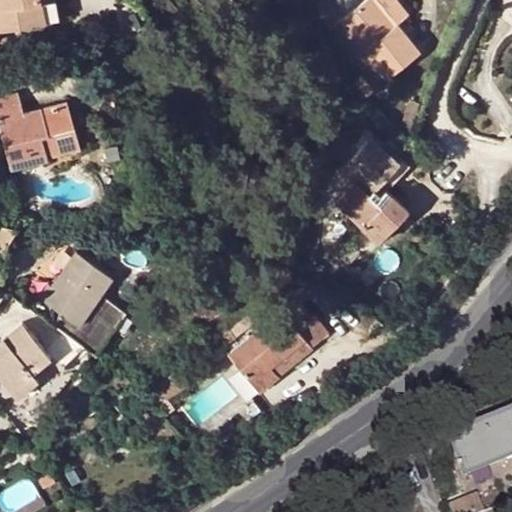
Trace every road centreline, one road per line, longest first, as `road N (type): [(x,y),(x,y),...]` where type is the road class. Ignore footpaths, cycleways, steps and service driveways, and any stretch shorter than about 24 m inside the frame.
road 1 (secondary): [(231,511),(384,412),(460,343),(511,273)]
road 2 (unknown): [(511,151),(439,161),(415,128),(416,98),(455,0)]
